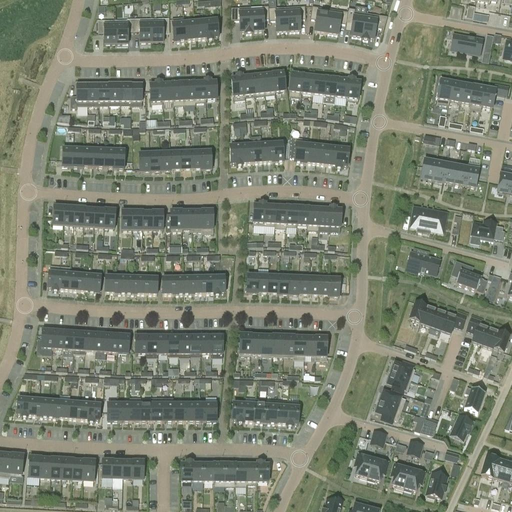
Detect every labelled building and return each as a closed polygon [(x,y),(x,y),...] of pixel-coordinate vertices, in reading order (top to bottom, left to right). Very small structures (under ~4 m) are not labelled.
[(511,8),(511,0),(504,0),(503,7),(511,8)] [(261,14),(251,15),(250,15),(251,35),(252,35),(263,34),(263,22),(269,22),(268,11),(268,9),(261,10),(261,14)] [(305,9),(286,10),(288,35),(299,35),(299,22),(305,22),(305,9)] [(326,37),(329,12),(311,9),(309,22),(316,23),(314,35),(326,37)] [(474,10),(467,9),(465,22),(472,23),(474,10)] [(250,15),(251,15),(250,10),(230,11),(230,24),(239,23),(240,36),(245,35),(245,37),(252,37),(252,35),(251,35),(250,15)] [(286,10),(268,11),(269,22),(269,24),(275,24),(276,36),(288,35),(286,10)] [(347,15),(329,12),(326,37),(337,38),(339,26),(346,27),(346,26),(347,15)] [(362,41),(366,16),(348,14),(347,15),(346,26),(352,27),(350,39),(361,41),(362,41)] [(362,41),(361,41),(361,43),(368,44),(369,42),(373,43),(375,31),(383,32),(387,20),(366,16),(362,41)] [(183,23),(184,23),(183,21),(171,22),(173,46),(186,45),(186,44),(185,44),(183,23)] [(127,23),(115,24),(116,47),(127,47),(127,35),(133,35),(133,22),(127,22),(127,23)] [(151,46),(151,22),(133,22),(133,35),(139,35),(139,46),(151,46)] [(168,22),(151,22),(151,46),(163,45),(163,34),(169,34),(168,22)] [(194,22),(184,23),(183,23),(185,44),(186,44),(196,43),(194,24),(195,24),(194,22)] [(216,22),(205,23),(207,42),(206,42),(206,44),(213,43),(213,41),(218,41),(216,22)] [(205,23),(195,24),(194,24),(196,43),(206,42),(207,42),(205,23)] [(116,47),(115,24),(97,24),(98,37),(104,36),(104,47),(116,47)] [(458,36),(455,51),(479,55),(482,40),(458,36)] [(489,59),(491,50),(484,49),(482,58),(489,59)] [(274,96),(275,95),(285,94),(283,75),(272,76),(272,77),(274,96)] [(303,78),(303,77),(291,76),(288,100),(300,101),(301,96),(303,78)] [(272,77),(262,78),(265,99),(275,98),(275,96),(275,95),(274,96),(272,77)] [(242,80),(242,78),(235,79),(236,81),(231,81),(231,82),(233,101),(233,105),(243,104),(243,101),(244,101),(242,80)] [(265,99),(262,78),(252,79),(254,100),(265,99)] [(314,79),(303,78),(301,96),(312,98),(314,79)] [(252,79),(242,80),(244,101),(254,100),(252,79)] [(325,81),(314,79),(312,98),(323,99),(326,81),(325,81)] [(326,81),(323,99),(335,100),(337,81),(325,80),(326,81)] [(337,81),(335,100),(346,101),(346,102),(348,82),(337,81)] [(346,102),(346,101),(345,104),(357,105),(360,85),(354,84),(354,82),(348,81),(348,82),(346,102)] [(205,103),(206,103),(216,103),(216,84),(211,85),(210,83),(204,83),(204,85),(205,103)] [(448,104),(452,85),(440,83),(439,90),(437,89),(436,96),(438,96),(436,107),(448,109),(449,104),(448,104)] [(161,87),(162,87),(161,85),(155,85),(155,87),(149,88),(150,108),(163,108),(162,105),(161,87)] [(173,86),(172,86),(173,105),(172,105),(173,110),(184,109),(183,85),(172,86),(173,86)] [(194,85),(183,85),(184,109),(195,109),(195,106),(194,85)] [(204,85),(194,85),(195,106),(206,106),(206,103),(205,103),(204,85)] [(452,85),(448,104),(449,104),(459,106),(463,87),(452,85)] [(172,86),(162,87),(161,87),(162,105),(172,105),(173,105),(172,86)] [(119,109),(119,87),(108,87),(108,88),(109,88),(109,110),(119,109)] [(131,87),(119,87),(119,109),(130,109),(130,88),(131,88),(131,87)] [(463,87),(459,106),(469,108),(470,108),(473,89),(463,87)] [(87,110),(87,88),(76,88),(76,110),(87,110)] [(98,88),(87,88),(87,110),(98,110),(98,88)] [(98,88),(98,110),(109,110),(109,88),(108,88),(98,88)] [(141,88),(131,88),(130,88),(130,109),(141,109),(141,88)] [(484,91),(480,110),(481,110),(491,112),(494,97),(506,99),(508,91),(494,88),(494,92),(484,91)] [(470,108),(469,108),(468,113),(480,115),(481,110),(480,110),(484,91),(473,89),(470,108)] [(120,120),(120,129),(130,129),(130,120),(120,120)] [(308,143),(296,141),(289,141),(289,161),(294,161),(294,166),(305,167),(305,166),(307,148),(308,143)] [(272,165),(271,146),(261,147),(262,166),(272,165)] [(272,165),(272,166),(283,165),(282,146),(271,146),(272,165)] [(262,166),(261,147),(251,148),(252,166),(262,166)] [(242,167),(241,148),(229,149),(230,168),(235,167),(236,169),(242,169),(242,167)] [(251,148),(241,148),(242,167),(252,166),(251,148)] [(317,149),(316,149),(307,148),(305,166),(315,167),(317,149)] [(327,150),(326,150),(317,149),(315,167),(325,168),(327,150)] [(337,151),(336,151),(327,150),(325,168),(335,169),(335,170),(337,151)] [(72,171),(73,152),(62,151),(62,170),(72,171)] [(335,170),(335,169),(335,171),(340,172),(341,172),(342,170),(347,171),(349,152),(348,152),(337,151),(335,170)] [(83,152),(73,152),(72,171),(83,171),(83,170),(82,170),(83,152)] [(93,153),(83,152),(82,170),(83,170),(92,170),(93,153)] [(103,153),(93,153),(92,170),(103,170),(103,153)] [(114,153),(103,153),(103,170),(113,171),(114,153)] [(113,171),(112,172),(123,173),(124,154),(114,153),(113,171)] [(201,172),(200,172),(200,173),(211,172),(210,154),(200,155),(201,172)] [(190,155),(180,156),(180,173),(190,172),(190,155)] [(200,155),(190,155),(190,172),(200,172),(201,172),(200,155)] [(160,174),(159,156),(149,157),(150,174),(160,174)] [(170,173),(169,156),(159,156),(160,174),(170,174),(170,173)] [(180,156),(169,156),(170,173),(180,173),(180,156)] [(150,174),(149,157),(138,157),(139,175),(150,174)] [(436,163),(424,160),(420,182),(432,184),(436,163)] [(447,165),(436,163),(432,184),(443,186),(442,186),(446,167),(447,165)] [(468,166),(467,171),(464,190),(475,192),(479,168),(468,166)] [(456,169),(446,167),(442,186),(443,186),(453,188),(456,169)] [(456,169),(453,188),(464,190),(467,171),(456,169)] [(500,174),(496,196),(507,198),(511,176),(500,174)] [(265,208),(265,206),(259,206),(259,208),(254,208),(252,229),(264,229),(265,208)] [(265,208),(264,229),(274,230),(276,209),(265,208)] [(63,229),(64,210),(53,209),(52,228),(63,229)] [(274,230),(274,232),(286,233),(286,230),(285,230),(286,210),(276,209),(274,230)] [(286,209),(286,210),(285,230),(286,230),(297,231),(297,229),(296,229),(297,209),(286,209)] [(308,210),(297,209),(296,229),(297,229),(306,229),(307,229),(308,211),(308,210)] [(64,210),(63,229),(73,229),(74,211),(64,210)] [(330,212),(329,230),(340,231),(341,213),(336,212),(336,210),(329,210),(329,212),(330,212)] [(74,211),(73,229),(83,230),(84,212),(85,211),(74,211)] [(307,229),(306,229),(306,234),(318,235),(318,230),(319,211),(308,211),(307,229)] [(330,212),(329,212),(319,211),(318,230),(329,230),(330,212)] [(436,234),(439,216),(413,211),(410,229),(421,231),(421,235),(427,236),(428,232),(436,234)] [(84,212),(83,230),(93,231),(94,213),(84,212)] [(94,213),(93,231),(103,231),(104,214),(94,213)] [(104,213),(104,214),(103,231),(114,232),(115,213),(104,213)] [(202,235),(201,235),(201,237),(213,237),(213,213),(201,214),(201,215),(202,235)] [(132,233),(132,214),(121,214),(121,233),(132,233)] [(132,214),(132,233),(142,234),(142,216),(142,215),(132,214)] [(181,215),(181,214),(170,214),(170,235),(182,235),(182,233),(181,233),(181,215)] [(152,216),(152,234),(163,234),(163,215),(152,215),(152,216)] [(191,215),(181,215),(181,233),(182,233),(191,233),(191,215)] [(201,215),(191,215),(191,233),(191,235),(201,235),(202,235),(201,215)] [(152,216),(142,216),(142,234),(152,234),(152,216)] [(483,224),(483,227),(473,225),(470,238),(480,240),(480,243),(492,245),(493,242),(501,244),(503,235),(501,234),(502,231),(495,230),(496,227),(483,224)] [(405,274),(416,277),(417,275),(435,280),(440,264),(410,256),(405,274)] [(481,289),(483,282),(460,274),(455,287),(483,297),(485,290),(481,289)] [(58,293),(59,276),(49,275),(47,292),(52,292),(51,294),(58,295),(58,293)] [(69,277),(59,276),(58,293),(68,294),(69,277)] [(80,277),(69,277),(68,294),(78,294),(80,277)] [(90,278),(80,277),(78,294),(88,295),(90,278)] [(90,278),(88,295),(88,296),(99,297),(100,279),(90,278)] [(257,296),(257,279),(247,278),(246,296),(257,297),(257,296)] [(115,297),(116,279),(105,279),(104,296),(115,297)] [(115,297),(115,298),(125,298),(126,280),(116,279),(115,297)] [(268,279),(257,279),(257,296),(267,296),(268,279)] [(278,280),(268,279),(267,296),(277,297),(278,280)] [(126,280),(125,298),(136,298),(136,297),(136,280),(126,280)] [(146,281),(136,280),(136,297),(146,298),(146,281)] [(173,298),(172,298),(172,299),(183,298),(183,280),(172,281),(173,298)] [(193,280),(183,280),(183,298),(194,298),(194,297),(193,297),(193,280)] [(203,280),(193,280),(193,297),(194,297),(203,297),(203,280)] [(214,297),(213,280),(203,280),(203,297),(213,297),(214,297)] [(224,280),(213,280),(214,297),(213,297),(213,299),(220,299),(220,297),(224,297),(224,280)] [(277,297),(287,298),(288,280),(278,280),(277,297)] [(288,280),(287,298),(298,298),(298,297),(297,297),(298,280),(288,280)] [(308,281),(298,280),(297,297),(298,297),(308,298),(308,281)] [(157,281),(146,281),(146,298),(156,298),(157,281)] [(173,298),(172,281),(162,281),(162,298),(172,298),(173,298)] [(308,281),(308,298),(318,298),(318,281),(308,281)] [(329,282),(318,281),(318,298),(328,299),(329,282)] [(328,299),(327,299),(339,300),(339,282),(329,282),(328,299)] [(425,309),(415,306),(413,311),(411,310),(409,317),(410,317),(409,322),(419,326),(425,309)] [(419,326),(419,327),(429,330),(436,311),(426,308),(425,309),(419,326)] [(436,311),(429,330),(439,334),(446,315),(436,311)] [(456,318),(446,315),(439,334),(450,338),(453,329),(461,332),(466,319),(457,316),(456,318)] [(482,349),(488,330),(479,327),(480,324),(471,320),(466,334),(474,337),(471,345),(482,349)] [(499,334),(488,330),(482,349),(492,353),(492,352),(498,335),(499,334)] [(52,353),(53,333),(42,332),(41,352),(52,353)] [(64,334),(53,333),(52,353),(63,353),(64,334)] [(64,334),(63,353),(73,354),(75,335),(64,334)] [(73,354),(73,358),(84,358),(85,355),(84,355),(85,335),(75,335),(73,354)] [(96,336),(85,335),(84,355),(85,355),(95,355),(96,336)] [(509,339),(498,335),(492,352),(503,356),(505,351),(506,351),(509,345),(507,344),(509,339)] [(107,337),(96,336),(95,355),(106,356),(107,337)] [(118,337),(107,337),(106,356),(116,357),(118,337)] [(129,338),(118,337),(116,357),(128,358),(129,338)] [(250,357),(250,339),(251,339),(251,338),(239,338),(239,359),(250,359),(250,357)] [(146,358),(146,339),(135,339),(135,358),(145,358),(146,358)] [(146,358),(145,358),(145,362),(157,362),(157,358),(157,339),(146,339),(146,358)] [(168,358),(168,339),(157,339),(157,358),(167,358),(168,358)] [(168,358),(167,358),(167,360),(178,360),(178,339),(168,339),(168,358)] [(178,360),(178,362),(190,362),(190,360),(189,360),(189,339),(178,339),(178,360)] [(200,339),(189,339),(189,360),(190,360),(201,360),(201,358),(200,358),(200,339)] [(211,339),(200,339),(200,358),(201,358),(210,358),(211,358),(211,339)] [(222,339),(211,339),(211,358),(210,358),(210,362),(222,362),(222,339)] [(261,340),(251,339),(250,339),(250,357),(260,357),(261,357),(261,340)] [(283,339),(272,339),(272,340),(271,360),(282,361),(283,339)] [(294,339),(283,339),(282,361),(293,361),(294,341),(294,339)] [(261,340),(261,357),(260,357),(260,360),(271,360),(272,340),(261,340)] [(315,341),(315,359),(314,359),(314,364),(326,364),(327,341),(315,340),(315,341)] [(294,341),(293,361),(293,363),(304,364),(304,359),(304,341),(294,341)] [(315,341),(304,341),(304,359),(314,359),(315,359),(315,341)] [(390,377),(410,384),(414,373),(412,372),(413,368),(402,364),(401,368),(394,366),(393,368),(392,368),(389,374),(391,375),(390,377)] [(438,383),(440,377),(433,375),(431,380),(438,383)] [(410,384),(390,377),(390,378),(388,378),(385,385),(387,385),(386,388),(392,390),(391,393),(402,397),(403,394),(406,395),(410,384)] [(454,395),(458,383),(452,381),(448,393),(454,395)] [(477,418),(484,397),(466,390),(464,397),(468,398),(463,413),(477,418)] [(390,397),(383,394),(382,397),(380,396),(378,403),(379,404),(379,405),(401,413),(405,402),(401,401),(402,397),(391,393),(390,397)] [(27,419),(28,402),(18,401),(16,418),(21,418),(21,420),(27,421),(27,419)] [(161,426),(161,406),(161,401),(151,401),(151,403),(151,406),(151,426),(161,426)] [(161,401),(161,406),(161,426),(172,426),(172,406),(173,406),(173,401),(161,401)] [(38,403),(28,402),(27,419),(37,420),(38,403)] [(37,420),(37,421),(47,421),(49,403),(38,403),(37,420)] [(59,404),(49,403),(47,421),(58,422),(58,421),(57,421),(59,404)] [(151,406),(151,403),(139,403),(139,406),(140,406),(140,426),(151,426),(151,406)] [(264,427),(266,408),(265,408),(265,404),(255,403),(255,407),(254,425),(253,425),(253,426),(264,427)] [(265,408),(266,408),(264,427),(276,428),(276,427),(275,427),(277,404),(266,403),(265,404),(265,408)] [(69,405),(59,404),(57,421),(58,421),(68,422),(69,405)] [(193,404),(193,406),(194,406),(194,426),(205,426),(205,406),(205,404),(193,404)] [(288,404),(277,404),(275,427),(276,427),(286,428),(288,404)] [(286,428),(285,430),(293,430),(293,428),(297,428),(299,405),(288,404),(286,428)] [(69,405),(68,422),(78,423),(79,406),(69,405)] [(401,413),(379,405),(378,407),(376,406),(374,413),(376,414),(375,416),(382,419),(380,423),(391,427),(393,423),(397,424),(401,413)] [(79,406),(78,423),(88,424),(89,407),(79,406)] [(118,426),(118,406),(107,406),(107,426),(118,426)] [(129,406),(118,406),(118,426),(129,426),(129,406)] [(140,406),(139,406),(129,406),(129,426),(140,426),(140,406)] [(183,406),(173,406),(172,406),(172,426),(183,426),(183,406)] [(193,406),(183,406),(183,426),(194,426),(194,406),(193,406)] [(216,406),(205,406),(205,426),(216,426),(216,406)] [(243,425),(244,406),(233,406),(232,424),(236,424),(236,426),(243,427),(243,425)] [(255,407),(244,406),(243,425),(253,425),(254,425),(255,407)] [(88,424),(87,426),(94,426),(94,424),(99,425),(100,407),(89,407),(88,424)] [(425,422),(419,420),(415,418),(413,424),(423,427),(425,422)] [(437,424),(426,420),(423,426),(435,430),(437,424)] [(462,446),(466,439),(467,439),(472,427),(458,421),(449,440),(462,446)] [(370,447),(376,449),(379,436),(373,435),(370,447)] [(386,438),(379,436),(376,449),(382,450),(386,438)] [(406,457),(412,459),(416,446),(410,445),(406,457)] [(396,446),(394,453),(403,455),(405,448),(396,446)] [(422,448),(416,446),(412,459),(419,460),(422,448)] [(444,462),(456,465),(458,458),(446,455),(444,462)] [(359,481),(366,483),(373,460),(357,456),(354,469),(357,470),(354,478),(359,480),(359,481)] [(11,459),(1,457),(0,463),(0,480),(9,481),(10,479),(9,479),(11,459)] [(23,459),(11,457),(11,459),(9,479),(10,479),(21,480),(23,459)] [(486,459),(480,478),(492,482),(492,481),(497,463),(498,463),(498,462),(486,459)] [(39,481),(40,462),(41,462),(41,461),(29,460),(28,480),(39,481)] [(385,478),(389,464),(373,460),(366,483),(374,485),(375,484),(379,485),(382,477),(385,478)] [(51,463),(41,462),(40,462),(39,481),(50,482),(51,463)] [(62,462),(51,462),(51,463),(50,482),(61,482),(62,462)] [(73,463),(62,462),(61,482),(71,483),(73,464),(73,463)] [(497,463),(492,481),(492,482),(502,484),(508,466),(498,463),(497,463)] [(73,464),(71,483),(82,484),(83,465),(73,464)] [(83,465),(82,484),(93,484),(95,464),(83,464),(83,465)] [(112,481),(112,465),(113,465),(113,464),(102,464),(101,481),(112,481)] [(143,464),(132,464),(132,465),(133,465),(132,482),(143,482),(143,464)] [(122,482),(122,465),(113,465),(112,465),(112,481),(112,482),(122,482)] [(133,465),(132,465),(122,465),(122,482),(132,482),(133,465)] [(192,467),(192,465),(185,465),(185,467),(181,467),(180,490),(192,490),(192,485),(192,467)] [(256,486),(257,486),(268,486),(268,467),(263,467),(263,465),(256,465),(256,467),(257,467),(256,486)] [(213,485),(213,490),(224,490),(224,466),(213,466),(213,467),(213,485)] [(224,466),(224,490),(235,490),(235,467),(235,466),(224,466)] [(395,491),(403,493),(409,470),(394,466),(390,479),(393,480),(391,488),(396,490),(395,491)] [(511,467),(508,466),(502,484),(511,487),(511,467)] [(203,467),(192,467),(192,485),(202,485),(203,467)] [(203,467),(202,485),(213,485),(213,467),(203,467)] [(246,467),(235,467),(235,490),(246,490),(246,488),(246,467)] [(257,467),(256,467),(246,467),(246,488),(257,488),(257,486),(256,486),(257,467)] [(425,474),(409,470),(403,493),(411,496),(411,494),(416,495),(418,487),(421,488),(425,474)] [(435,500),(441,502),(443,494),(445,494),(447,486),(445,486),(447,480),(431,476),(425,498),(427,498),(427,500),(434,502),(435,500)] [(340,511),(342,504),(332,501),(331,503),(326,502),(325,509),(323,508),(322,511),(340,511)]
